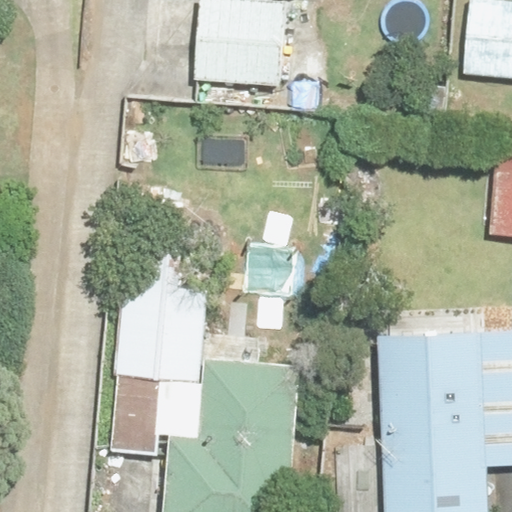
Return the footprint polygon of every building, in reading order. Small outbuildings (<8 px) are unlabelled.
[(320,0),(104,0),(103,25),(234,28),(237,35),(320,0)] [(511,0),(429,0),(427,20),(511,28),(511,0)] [(231,42),(145,36),(140,118),(226,124),(231,42)] [(509,43),(408,36),(403,112),(504,119),(509,43)] [(511,237),(511,195),(436,189),(429,272),(508,279),(511,237)] [(58,418),(98,420),(96,473),(149,475),(155,332),(127,331),(130,276),(65,273),(58,418)] [(500,364),(436,363),(436,357),(318,361),(324,511),(441,511),(442,506),(489,505),(500,364)]
